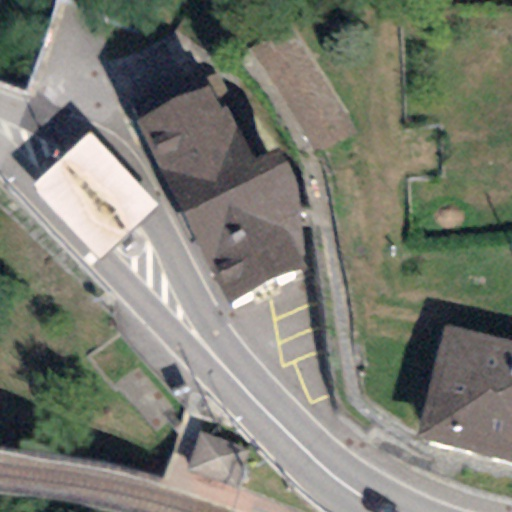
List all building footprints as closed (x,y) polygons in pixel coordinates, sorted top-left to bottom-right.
[(290,26),(244,55),(309,160),(356,131),(290,26)] [(219,109),(208,86),(135,121),(226,304),(303,267),(299,195),(279,154),(252,159),(226,109),(219,109)] [(155,208),(87,136),(83,140),(36,184),(29,190),(97,262),(103,256),(150,212),(155,208)] [(511,342),(444,326),(416,440),(511,463),(511,342)] [(249,452),(198,438),(187,479),(237,493),(249,452)]
